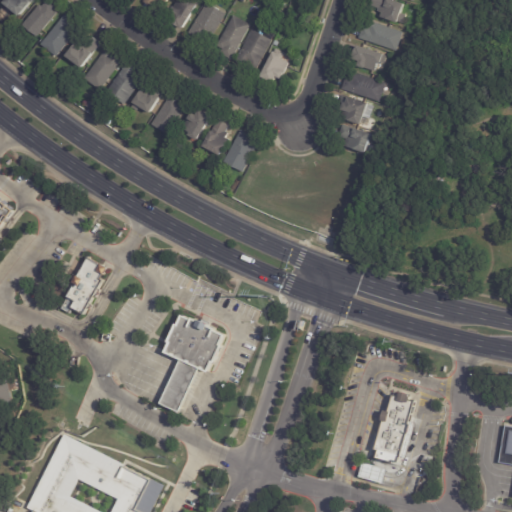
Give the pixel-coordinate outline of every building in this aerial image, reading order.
[(36,0),(33,4),(35,5),(23,19),(7,5),(11,0),(36,0)] [(171,0),(168,5),(162,0),(155,10),(145,3),(147,0),(171,0)] [(202,8),(187,33),(175,26),(178,19),(172,16),(181,0),(183,0),(191,4),(192,2),(202,8)] [(382,11),(373,8),(375,0),(387,0),(408,8),(405,16),(408,17),(405,26),(403,25),(402,26),(379,18),(382,11)] [(51,2),(62,11),(39,39),(25,27),(41,6),(44,8),(50,1),(51,2)] [(279,5),(277,12),(267,9),(270,2),(279,5)] [(229,16),(211,46),(191,34),(209,5),(229,16)] [(68,15),(78,23),(75,27),(80,31),(58,58),(43,46),(68,15)] [(254,27),(234,62),(223,55),(226,50),(220,47),(237,17),(254,27)] [(362,40),(366,27),(371,29),(373,23),(407,35),(400,54),(362,40)] [(256,32),(275,42),(259,73),(239,63),(256,32)] [(101,43),(103,44),(84,69),(69,57),(83,39),(89,43),(93,37),(101,43)] [(356,60),(360,47),(387,57),(384,66),(381,65),(378,74),(368,70),(368,71),(361,69),(363,64),(355,61),(356,60)] [(285,58),(286,59),(285,61),(291,64),(286,74),(289,75),(285,82),(281,80),(277,86),(264,80),(277,55),(274,54),(276,49),(286,54),(284,58),(285,58)] [(124,58),(127,60),(104,92),(87,81),(106,54),(109,53),(113,56),(116,52),(124,58)] [(136,68),(141,72),(139,75),(142,74),(146,76),(146,80),(128,106),(110,94),(130,64),(136,68)] [(346,89),(349,78),(355,80),(357,74),(389,85),(383,104),(345,91),(346,89)] [(152,88),(157,91),(159,88),(166,93),(162,100),(164,101),(154,117),(141,109),(139,112),(134,109),(149,86),(152,88)] [(175,96),(184,102),(183,104),(189,107),(171,137),(154,127),(173,95),(175,96)] [(374,123),(372,123),(373,122),(369,121),(367,129),(344,121),(347,111),(340,109),(344,97),(378,109),(377,111),(382,113),(378,125),(374,123)] [(204,114),(205,115),(206,113),(217,119),(202,144),(193,139),(194,135),(185,130),(191,121),(192,121),(198,111),(204,114)] [(113,127),(106,123),(109,118),(116,122),(113,127)] [(222,121),(231,127),(227,134),(230,135),(228,139),(233,142),(231,148),(225,159),(208,150),(216,135),(214,133),(220,121),(222,121)] [(375,146),(372,157),(347,149),(350,141),(342,138),(346,127),(378,138),(375,146)] [(384,128),(391,130),(389,136),(383,134),(384,128)] [(243,132),(258,140),(257,141),(261,142),(261,145),(246,174),(227,164),(243,132)] [(10,204),(12,205),(11,207),(16,210),(0,231),(0,197),(4,201),(5,200),(10,204)] [(87,314),(74,307),(71,312),(63,308),(70,297),(71,297),(77,286),(79,287),(81,284),(77,282),(81,275),(81,276),(92,258),(104,265),(105,263),(112,267),(108,274),(106,273),(103,278),(107,280),(87,314)] [(202,321),(204,322),(204,321),(214,326),(213,327),(219,329),(218,332),(227,336),(223,345),(225,346),(217,363),(215,363),(211,372),(202,369),(182,413),(163,405),(183,360),(168,353),(173,343),(171,342),(179,325),(181,326),(185,316),(196,321),(197,319),(202,321)] [(0,407),(0,381),(3,381),(3,384),(8,383),(12,405),(0,407)] [(419,403),(421,404),(420,406),(416,405),(416,407),(419,408),(418,414),(413,413),(413,414),(418,416),(416,423),(411,421),(411,425),(412,425),(412,427),(416,428),(415,432),(411,431),(402,459),(376,451),(385,422),(383,421),(385,412),(389,413),(394,396),(400,397),(401,393),(412,396),(411,400),(417,402),(419,403)] [(504,427),(511,428),(511,466),(497,464),(503,427),(504,427)] [(150,511),(163,485),(64,435),(27,509),(33,511),(150,511)]
